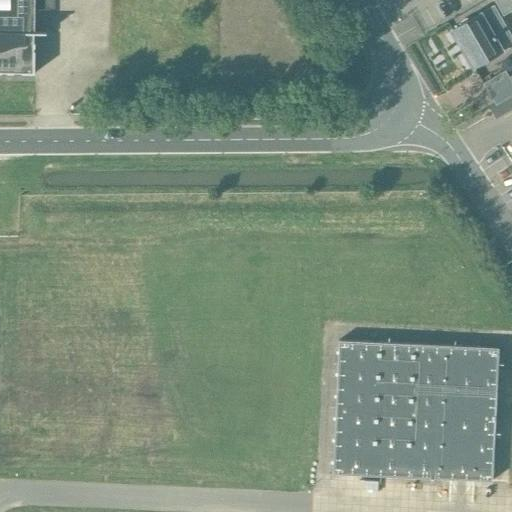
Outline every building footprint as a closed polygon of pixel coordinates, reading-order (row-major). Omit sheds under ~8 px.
[(0,0),(0,72),(33,73),(34,0),(0,0)] [(511,3),(510,0),(494,0),(503,15),(511,10),(511,3)] [(511,38),(493,7),(452,31),(474,68),(511,45),(511,38)] [(500,111),(511,105),(511,71),(486,85),(500,111)] [(492,482),(498,349),(339,341),(332,474),(492,482)]
